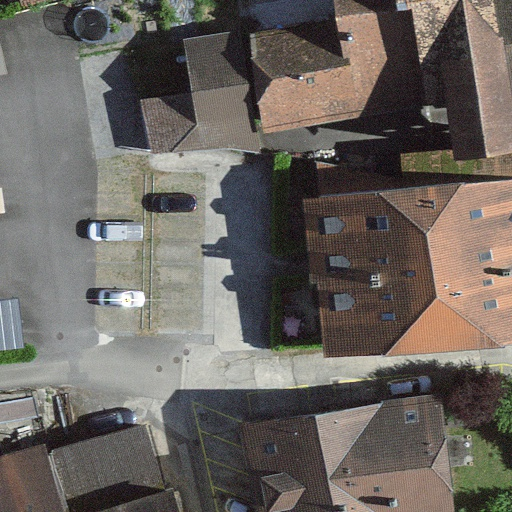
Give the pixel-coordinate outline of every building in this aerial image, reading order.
[(19,0),(22,8),(51,0),(19,0)] [(335,0),(337,9),(364,0),(335,0)] [(424,98),(411,0),(364,0),(337,9),(358,111),(424,98)] [(411,0),(424,98),(448,95),(457,166),(511,159),(511,94),(500,0),(411,0)] [(511,0),(500,0),(511,94),(511,0)] [(263,127),(358,111),(337,9),(251,32),(263,127)] [(142,97),(153,156),(262,149),(242,25),(184,35),(193,88),(142,97)] [(511,172),(304,190),(324,350),(511,334),(511,172)] [(241,417),(259,511),(456,511),(444,387),(241,417)] [(69,511),(185,511),(146,420),(48,446),(69,511)] [(69,511),(48,446),(45,438),(0,450),(0,511),(69,511)]
